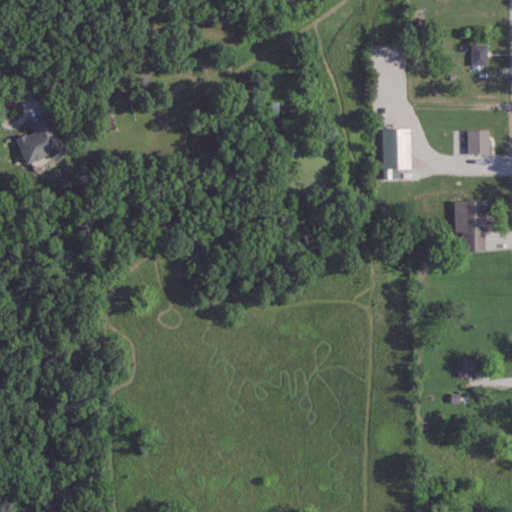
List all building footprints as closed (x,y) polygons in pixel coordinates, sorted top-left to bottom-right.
[(471,64),(486,64),(486,44),(470,45),(471,64)] [(25,164),(50,154),(51,158),(63,154),(48,115),(29,123),(33,131),(15,138),(25,164)] [(410,128),(381,129),(382,178),(400,178),(399,168),(410,168),(410,128)] [(489,153),(488,129),(467,130),(467,154),(489,153)] [(453,201),(454,232),(461,232),(462,252),(485,251),(484,231),(492,231),(491,200),(453,201)] [(474,360),(457,360),(458,377),(474,376),(474,360)]
